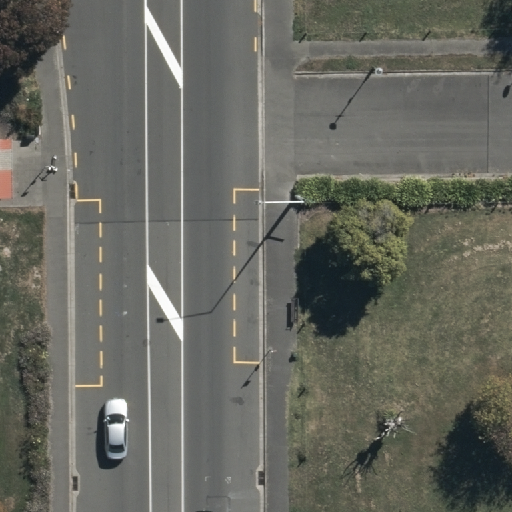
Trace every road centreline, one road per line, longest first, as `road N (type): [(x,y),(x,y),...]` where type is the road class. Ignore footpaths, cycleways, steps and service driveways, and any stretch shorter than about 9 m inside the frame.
road 1 (tertiary): [(160,134),(162,511)]
road 2 (residential): [(160,134),(511,126)]
road 3 (tertiary): [(159,0),(160,134)]
